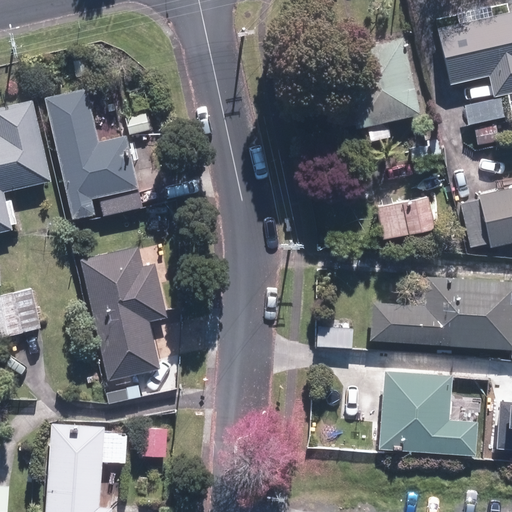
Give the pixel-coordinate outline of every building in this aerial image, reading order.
[(511,10),(439,27),(451,79),(491,71),(495,91),(511,86),(511,10)] [(420,111),(403,35),(349,47),(367,123),(420,111)] [(86,86),(48,95),(75,215),(96,210),(92,196),(139,185),(127,132),(98,139),(86,86)] [(0,133),(0,228),(12,226),(4,189),(52,178),(33,99),(0,107),(0,133)] [(406,145),(409,162),(443,156),(440,139),(406,145)] [(491,239),(492,243),(511,238),(511,184),(481,192),(482,197),(463,201),(472,243),(491,239)] [(378,206),(384,235),(431,225),(425,196),(378,206)] [(138,244),(82,257),(110,377),(160,366),(150,320),(167,316),(154,261),(142,264),(138,244)] [(374,300),(372,335),(511,345),(511,280),(428,274),(426,304),(374,300)] [(0,293),(0,334),(39,325),(31,287),(0,293)] [(385,369),(380,445),(474,451),(477,419),(448,417),(451,373),(385,369)] [(511,404),(500,404),(497,450),(511,450),(511,404)] [(103,424),(54,421),(47,511),(111,511),(112,505),(97,504),(103,424)] [(168,425),(137,423),(135,453),(166,455),(168,425)]
